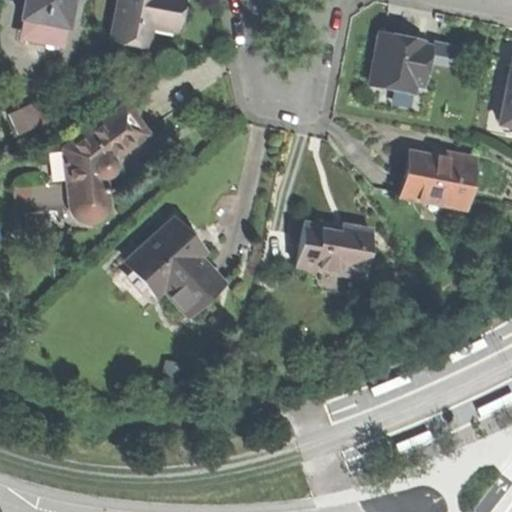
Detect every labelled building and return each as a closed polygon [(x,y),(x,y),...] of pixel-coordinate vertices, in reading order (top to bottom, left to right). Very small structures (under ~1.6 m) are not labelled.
[(24,0),(21,18),(30,20),(26,40),(61,46),(70,0),(24,0)] [(117,0),(111,40),(145,46),(149,26),(174,30),(179,0),(117,0)] [(379,32),(369,86),(394,91),(396,81),(413,84),(423,86),(425,76),(430,48),(421,46),(404,42),(405,37),(392,35),(384,33),(379,32)] [(422,41),(405,37),(404,42),(421,46),(422,41)] [(511,59),(499,124),(511,126),(511,59)] [(411,94),(413,84),(396,81),(394,91),(411,94)] [(8,113),(16,134),(52,120),(44,99),(8,113)] [(28,186),(32,211),(69,207),(70,211),(73,217),(76,220),(80,222),(85,224),(89,224),(92,223),(97,222),(99,220),(102,216),(104,213),(105,210),(105,206),(104,194),(109,191),(104,189),(103,178),(106,178),(109,176),(111,173),(112,171),(112,168),(112,165),(112,163),(110,160),(145,135),(133,118),(124,105),(62,149),(66,182),(28,186)] [(408,153),(400,196),(463,208),(472,160),(459,158),(450,156),(449,161),(408,153)] [(171,221),(125,263),(156,296),(162,290),(185,315),(219,283),(197,259),(201,255),(185,237),(171,221)] [(298,247),(295,266),(323,271),(361,278),(370,231),(341,226),(340,234),(335,233),(329,232),(320,230),(321,227),(303,223),(298,247)] [(187,336),(187,365),(201,365),(201,336),(187,336)] [(449,356),(451,361),(487,344),(483,336),(452,351),(447,353),(449,356)] [(185,365),(164,360),(160,379),(180,384),(185,365)] [(372,390),(373,394),(410,379),(407,371),(375,384),(370,386),(372,390)] [(511,389),(511,390),(476,407),(480,414),(484,413),(511,400),(511,398),(511,389)] [(430,433),(428,429),(392,444),(395,452),(399,450),(426,439),(431,437),(430,433)]
